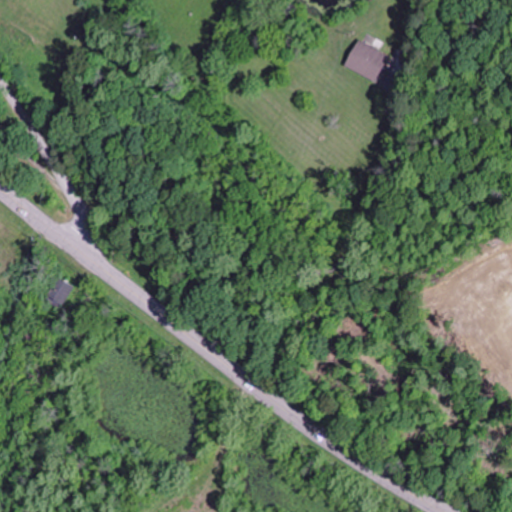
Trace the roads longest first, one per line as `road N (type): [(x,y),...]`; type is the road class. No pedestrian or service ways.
road 1 (residential): [(79,212),(131,206),(228,266),(314,276),(343,265),(360,240),(400,71),(405,0)]
road 2 (primary): [(0,190),(307,427),(441,511)]
road 3 (residential): [(87,258),(74,200),(0,81)]
